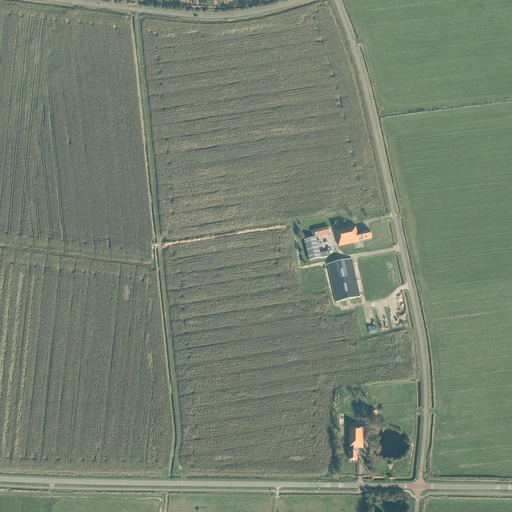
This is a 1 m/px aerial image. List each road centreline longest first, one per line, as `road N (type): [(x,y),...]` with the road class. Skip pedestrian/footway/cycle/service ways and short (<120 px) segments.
road 1 (unclassified): [(419,485),(426,401),(420,332),(358,55),(337,0)]
road 2 (tertiary): [(419,485),(0,478)]
road 3 (unclassified): [(298,0),(220,14),(76,0)]
